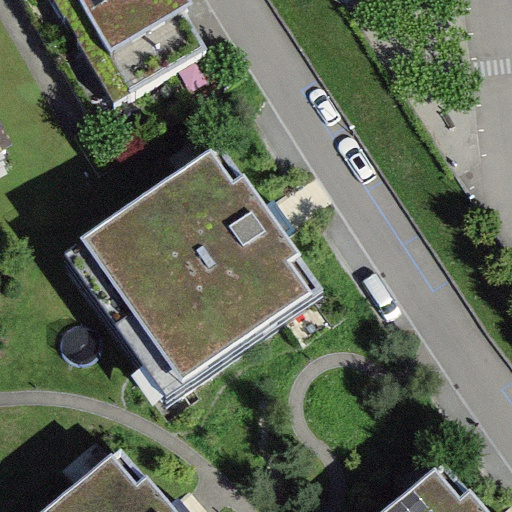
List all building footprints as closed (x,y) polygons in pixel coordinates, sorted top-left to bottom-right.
[(48,0),(117,115),(209,61),(182,16),(191,11),(184,0),(48,0)] [(0,182),(16,175),(0,143),(0,182)] [(211,160),(57,267),(155,407),(309,300),(211,160)] [(153,511),(111,462),(52,511),(153,511)] [(466,511),(435,476),(392,511),(466,511)]
